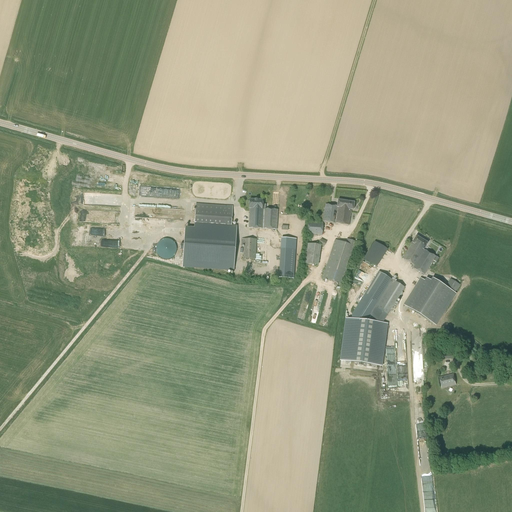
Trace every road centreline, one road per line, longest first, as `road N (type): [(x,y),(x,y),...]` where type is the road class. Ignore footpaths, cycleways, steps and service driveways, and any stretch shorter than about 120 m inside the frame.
road 1 (tertiary): [(511,222),(361,181),(166,168),(0,122)]
road 2 (track): [(144,255),(0,429)]
road 3 (track): [(241,511),(261,341)]
